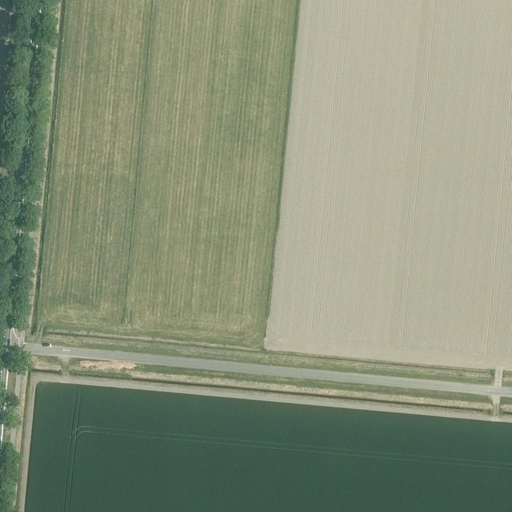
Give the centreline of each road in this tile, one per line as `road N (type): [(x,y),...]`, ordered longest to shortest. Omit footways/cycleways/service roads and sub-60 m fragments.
road 1 (unclassified): [(2,346),(511,392)]
road 2 (secondary): [(2,346),(33,0)]
